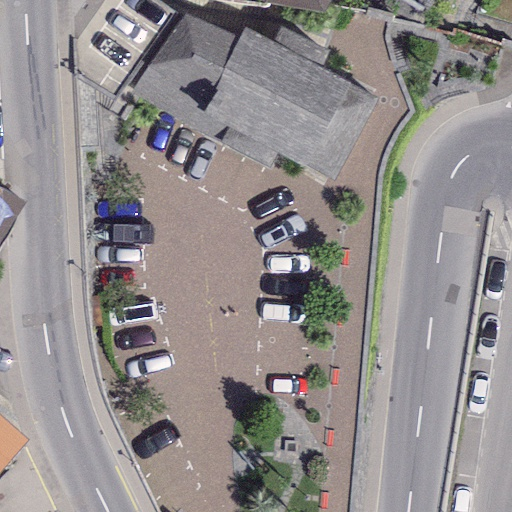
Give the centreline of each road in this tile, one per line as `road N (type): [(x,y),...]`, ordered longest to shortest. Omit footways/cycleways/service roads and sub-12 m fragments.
road 1 (residential): [(105,511),(48,361),(21,0)]
road 2 (residential): [(511,151),(481,150),(458,167),(448,196),(407,511)]
